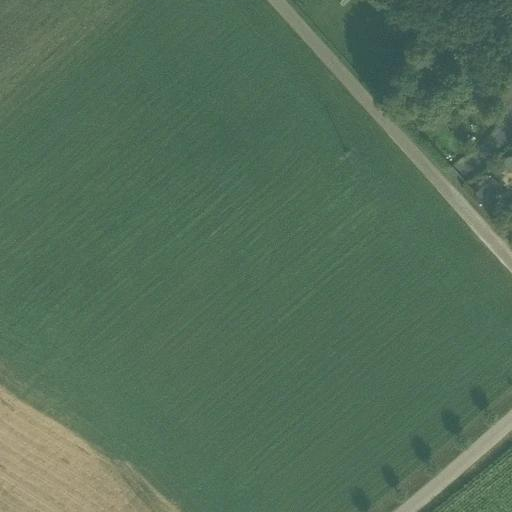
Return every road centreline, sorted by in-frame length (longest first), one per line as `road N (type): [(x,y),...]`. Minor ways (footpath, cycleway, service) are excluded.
road 1 (unclassified): [(511,270),(266,0)]
road 2 (unclassified): [(411,511),(511,420)]
